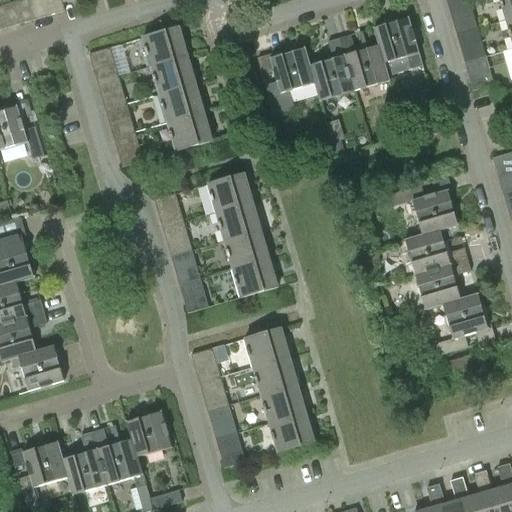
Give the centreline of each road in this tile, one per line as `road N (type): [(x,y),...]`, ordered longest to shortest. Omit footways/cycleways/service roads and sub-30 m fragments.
road 1 (residential): [(180,373),(175,315),(144,201),(106,174),(63,29)]
road 2 (residential): [(511,267),(433,0)]
road 3 (residential): [(103,394),(52,218)]
road 4 (residential): [(221,511),(180,373)]
road 5 (residential): [(204,0),(213,4),(219,29),(320,0)]
road 6 (residential): [(511,439),(384,476)]
road 7 (residential): [(258,511),(384,476)]
